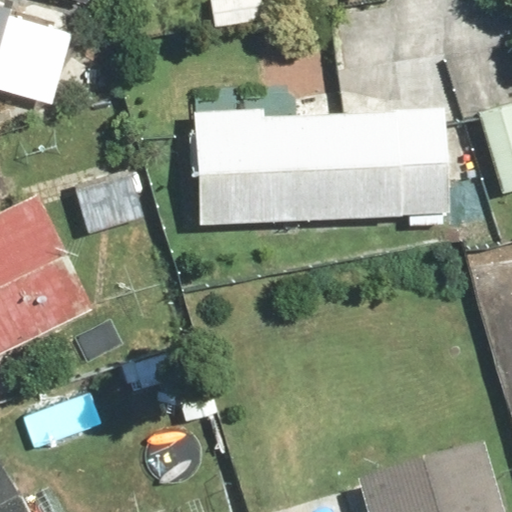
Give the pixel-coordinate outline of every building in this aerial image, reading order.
[(269,0),(208,0),(210,31),(270,28),(269,0)] [(0,3),(0,35),(8,5),(0,3)] [(189,110),(194,224),(448,212),(443,109),(262,117),(261,106),(189,110)] [(137,165),(74,182),(87,233),(150,216),(137,165)] [(0,209),(0,351),(89,308),(33,193),(0,209)] [(348,490),(355,511),(494,511),(473,448),(348,490)] [(22,511),(0,473),(0,511),(22,511)]
